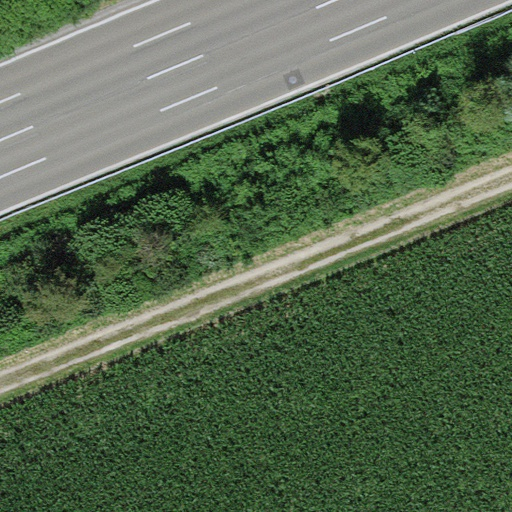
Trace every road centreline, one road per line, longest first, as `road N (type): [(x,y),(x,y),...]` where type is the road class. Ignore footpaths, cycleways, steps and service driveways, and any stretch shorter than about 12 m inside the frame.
road 1 (track): [(511,208),(0,415)]
road 2 (motorway): [(0,137),(326,0)]
